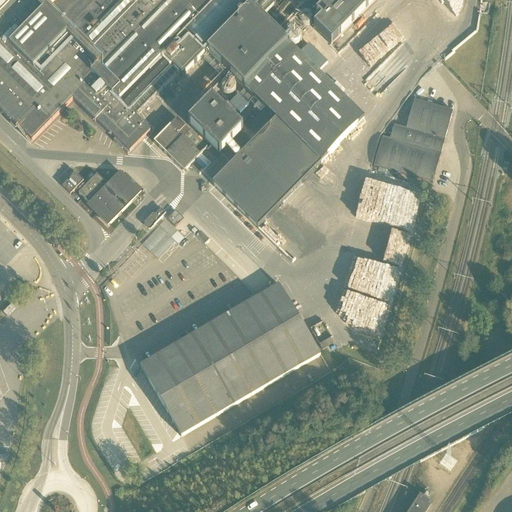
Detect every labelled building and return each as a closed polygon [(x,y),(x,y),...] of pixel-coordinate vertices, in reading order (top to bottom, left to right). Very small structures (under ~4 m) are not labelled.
[(0,0),(0,110),(32,142),(73,101),(95,123),(96,122),(111,136),(112,135),(130,153),(149,133),(150,132),(150,131),(150,130),(148,127),(137,117),(177,73),(182,78),(207,52),(276,120),(213,185),(258,229),(364,121),(264,22),(277,8),(274,6),(279,0),(0,0)] [(314,29),(331,45),(376,0),(331,0),(315,16),(321,22),(314,29)] [(309,14),(307,13),(305,13),(303,14),(301,15),(300,16),(299,18),(299,20),(299,21),(299,23),(300,24),(302,26),(303,26),(305,27),(307,27),(308,26),(309,25),(310,24),(311,23),(312,21),(312,19),(312,18),(311,16),(310,15),(309,14)] [(232,82),(230,81),(228,81),(226,82),(224,83),(223,84),(222,86),(222,88),(222,90),(222,92),(223,93),(225,94),(226,95),(228,96),(230,95),(231,95),(233,94),(234,93),(235,92),(236,90),(236,88),(235,86),(235,85),(234,83),(232,82)] [(241,115),(249,106),(238,96),(230,105),(241,115)] [(243,131),(232,120),(235,116),(228,109),(224,113),(212,101),(189,124),(219,155),(243,131)] [(446,136),(453,112),(414,101),(408,125),(446,136)] [(207,149),(190,132),(177,119),(154,143),(184,172),(207,149)] [(439,159),(446,136),(408,125),(406,129),(394,126),(390,140),(382,138),(381,143),(439,159)] [(433,184),(439,159),(381,143),(374,168),(433,184)] [(75,175),(62,189),(69,196),(83,183),(75,175)] [(110,182),(107,186),(97,175),(80,192),(79,194),(89,204),(100,214),(98,216),(107,226),(109,224),(110,225),(118,217),(117,216),(121,212),(122,214),(124,211),(132,203),(131,202),(136,196),(129,189),(131,187),(127,183),(125,185),(117,178),(112,184),(110,182)] [(411,223),(419,193),(377,181),(367,218),(379,221),(379,222),(406,230),(408,223),(411,223)] [(305,194),(313,202),(316,198),(308,191),(305,194)] [(143,245),(159,259),(175,241),(178,244),(190,231),(179,221),(182,218),(174,210),(143,245)] [(152,228),(159,221),(165,215),(161,210),(156,215),(154,215),(147,222),(147,226),(150,228),(152,228)] [(140,368),(181,438),(320,356),(279,286),(140,368)] [(426,511),(431,504),(420,497),(410,511),(426,511)]
